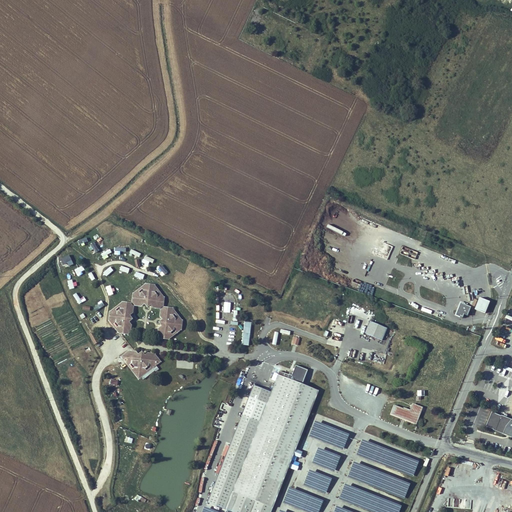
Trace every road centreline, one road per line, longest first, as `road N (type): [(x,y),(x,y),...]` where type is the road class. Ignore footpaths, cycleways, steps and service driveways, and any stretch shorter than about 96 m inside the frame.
road 1 (unclassified): [(59,231),(61,245),(14,296),(96,511)]
road 2 (unclassified): [(511,277),(442,445)]
